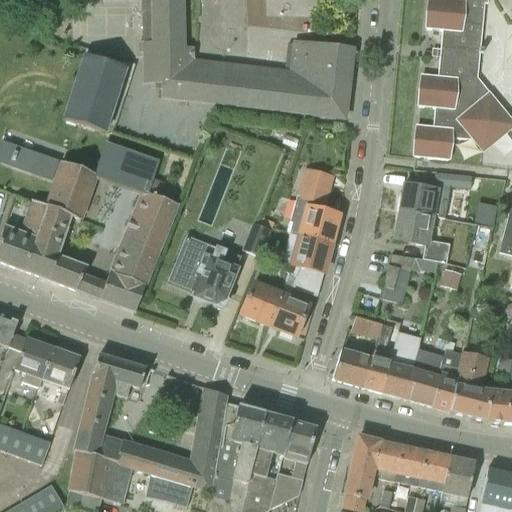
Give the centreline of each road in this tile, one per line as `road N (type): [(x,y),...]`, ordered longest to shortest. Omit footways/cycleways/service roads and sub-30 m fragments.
road 1 (residential): [(308,401),(354,244),(380,106),(388,0)]
road 2 (residential): [(308,401),(0,292)]
road 3 (residential): [(511,449),(340,410)]
